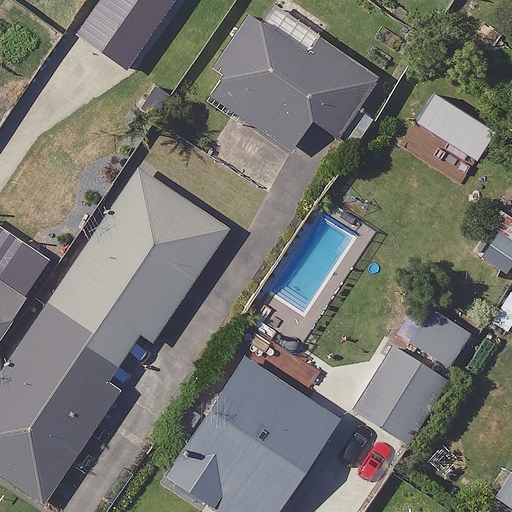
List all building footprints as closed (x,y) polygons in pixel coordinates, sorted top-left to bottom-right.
[(332,26),(293,0),(277,0),(262,23),(254,18),(205,89),(291,148),(313,116),(357,146),(396,88),(323,39),(332,26)] [(96,70),(66,50),(18,122),(49,142),(96,70)] [(228,228),(141,170),(0,380),(0,470),(45,501),(120,390),(107,381),(142,330),(155,339),(228,228)] [(511,267),(511,209),(506,205),(473,248),(507,274),(511,267)] [(26,242),(0,224),(0,333),(26,295),(2,278),(26,242)] [(468,335),(427,305),(406,334),(448,364),(468,335)] [(445,383),(391,349),(355,407),(408,441),(445,383)] [(276,511),(340,416),(239,350),(160,469),(224,511),(276,511)] [(511,511),(511,459),(489,493),(511,508),(511,511)]
